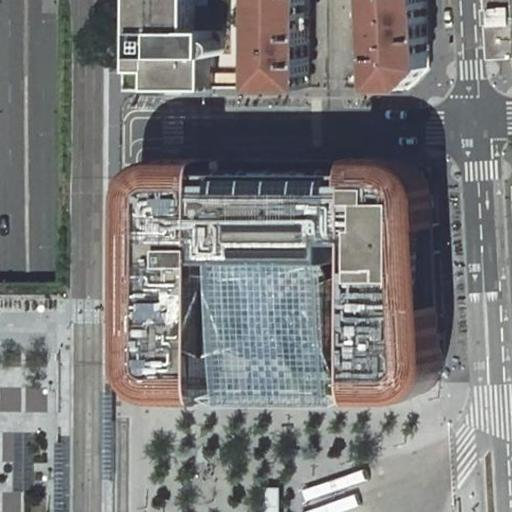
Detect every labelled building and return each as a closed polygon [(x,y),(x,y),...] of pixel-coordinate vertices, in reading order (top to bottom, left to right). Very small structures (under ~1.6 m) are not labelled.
[(177,86),(216,87),(217,57),(219,56),(222,54),(223,53),(224,49),(224,38),(224,36),(222,32),(219,31),(217,30),(217,3),(210,3),(209,0),(152,0),(152,76),(163,77),(177,86)] [(310,0),(261,0),(261,88),(310,88),(310,0)] [(427,0),(376,0),(380,88),(410,88),(431,67),(427,0)] [(511,0),(502,0),(505,56),(511,55),(511,0)] [(440,237),(437,187),(434,176),(427,168),(417,161),(404,159),(332,158),(332,183),(242,180),(238,180),(238,158),(226,158),(177,157),(164,159),(158,162),(153,166),(148,171),(145,177),(141,190),(144,369),(145,375),(149,382),(152,386),(156,389),(163,393),(170,395),(176,395),(182,395),(218,395),(220,369),(223,367),(220,360),(229,356),(238,353),(241,359),(245,357),(218,300),(216,300),(216,291),(223,290),(257,287),(267,310),(274,324),(294,367),(308,394),(372,394),(372,398),(391,398),(424,396),(433,393),(440,385),(445,375),(447,363),(440,237)] [(121,477),(122,390),(110,390),(109,477),(121,477)] [(60,437),(58,511),(69,511),(71,437),(60,437)] [(282,511),(283,488),(269,488),(268,511),(282,511)]
